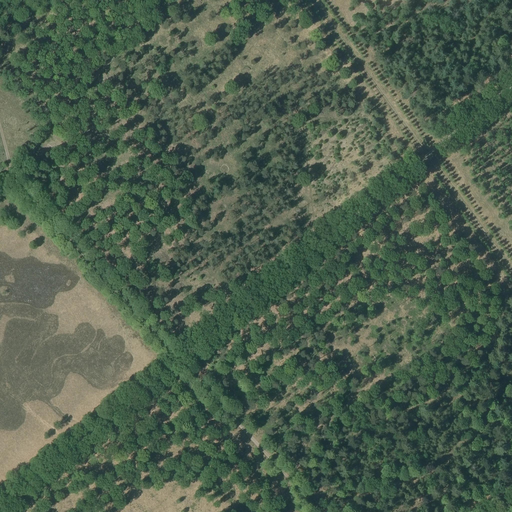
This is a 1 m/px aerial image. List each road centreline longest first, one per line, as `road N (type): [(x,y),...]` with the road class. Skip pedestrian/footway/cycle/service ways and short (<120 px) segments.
road 1 (track): [(0,510),(511,84)]
road 2 (track): [(8,176),(319,511)]
road 3 (unknown): [(313,0),(511,264)]
